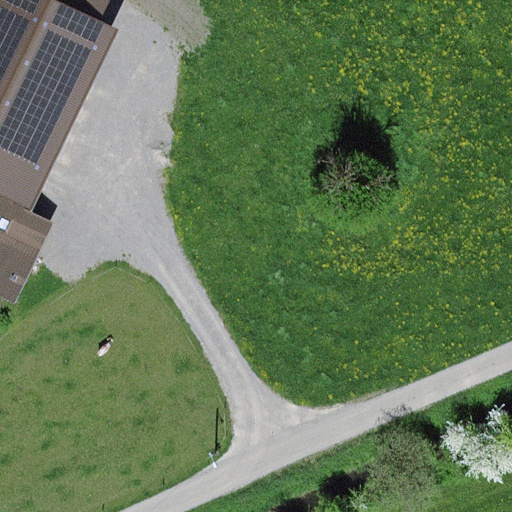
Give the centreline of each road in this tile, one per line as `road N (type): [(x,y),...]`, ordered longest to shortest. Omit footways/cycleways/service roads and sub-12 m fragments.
road 1 (track): [(511,354),(147,511)]
road 2 (track): [(263,460),(183,282),(142,242),(61,200)]
